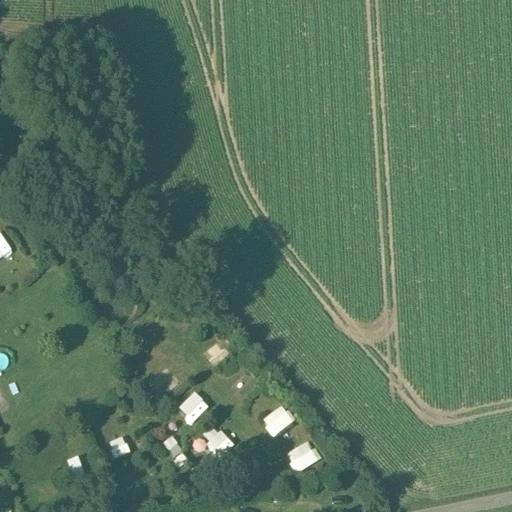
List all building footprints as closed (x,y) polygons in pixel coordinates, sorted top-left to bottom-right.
[(0,231),(0,258),(13,251),(1,231),(0,231)] [(214,368),(233,351),(226,342),(206,359),(214,368)] [(170,371),(156,382),(166,396),(181,385),(170,371)] [(203,399),(186,416),(192,423),(210,406),(203,399)] [(285,404),(263,420),(275,436),(297,420),(285,404)] [(220,459),(236,444),(222,429),(206,444),(220,459)] [(125,435),(112,439),(117,456),(129,452),(125,435)] [(297,474),(322,459),(310,439),(285,454),(297,474)] [(243,483),(264,473),(256,455),(235,465),(243,483)]
